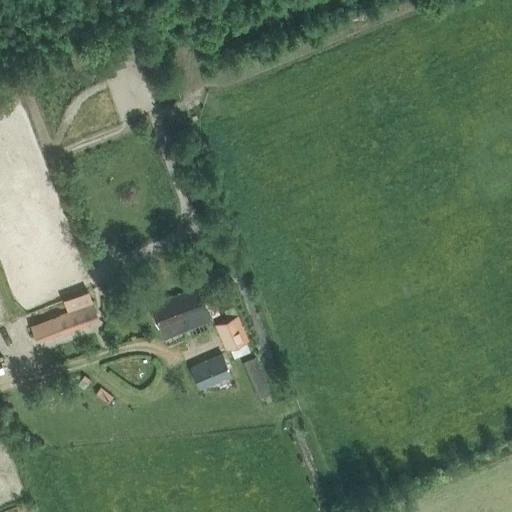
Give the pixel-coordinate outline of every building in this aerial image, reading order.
[(98,57),(103,73),(127,65),(121,49),(98,57)] [(213,268),(208,254),(197,258),(203,273),(213,268)] [(163,337),(212,317),(199,284),(150,304),(163,337)] [(63,298),(67,311),(30,324),(37,342),(99,318),(88,289),(63,298)] [(248,340),(237,313),(215,322),(226,349),(230,347),(235,357),(250,350),(246,341),(248,340)] [(221,354),(191,366),(200,388),(230,376),(221,354)] [(247,357),(253,394),(266,392),(261,355),(247,357)]
